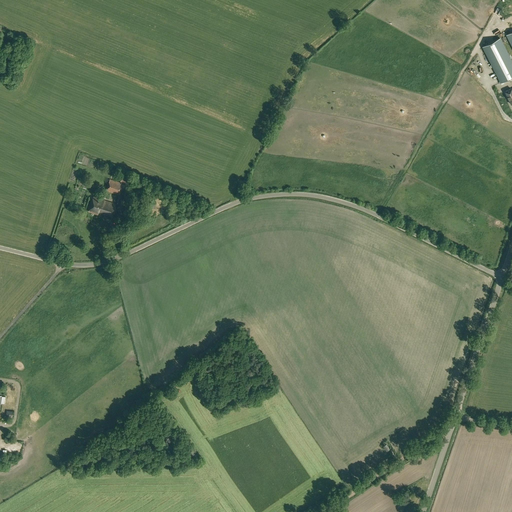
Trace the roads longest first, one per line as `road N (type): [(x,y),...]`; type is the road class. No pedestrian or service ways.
road 1 (unclassified): [(501,277),(363,209),(299,194),(241,200),(88,265),(0,248)]
road 2 (track): [(455,419),(323,511)]
road 3 (unclassified): [(455,419),(501,277)]
